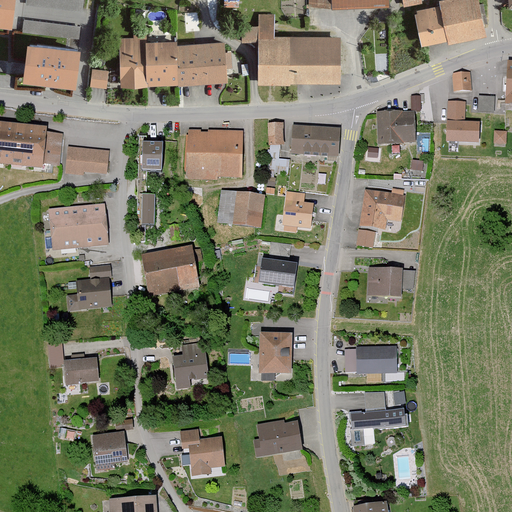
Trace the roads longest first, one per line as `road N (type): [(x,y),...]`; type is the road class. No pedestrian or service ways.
road 1 (tertiary): [(354,103),(321,322),(338,511)]
road 2 (residential): [(186,511),(140,416),(126,239),(132,115)]
road 3 (unclassified): [(132,115),(354,103)]
road 4 (tertiary): [(497,50),(354,103)]
road 5 (unclassified): [(0,98),(132,115)]
